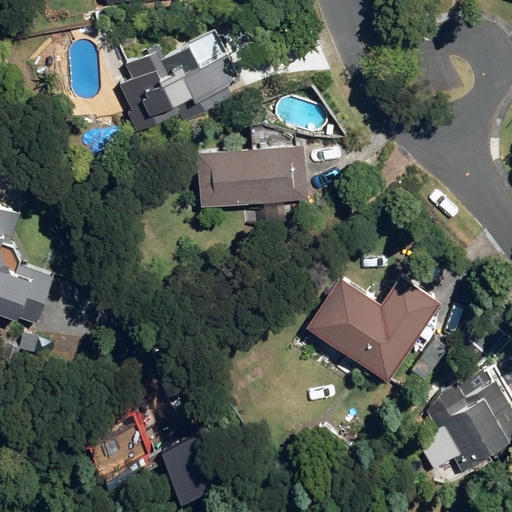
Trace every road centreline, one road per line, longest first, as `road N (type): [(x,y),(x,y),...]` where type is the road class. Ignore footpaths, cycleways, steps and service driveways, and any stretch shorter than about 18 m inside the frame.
road 1 (residential): [(451,170),(386,88),(342,7)]
road 2 (residential): [(342,7),(468,39),(489,69)]
